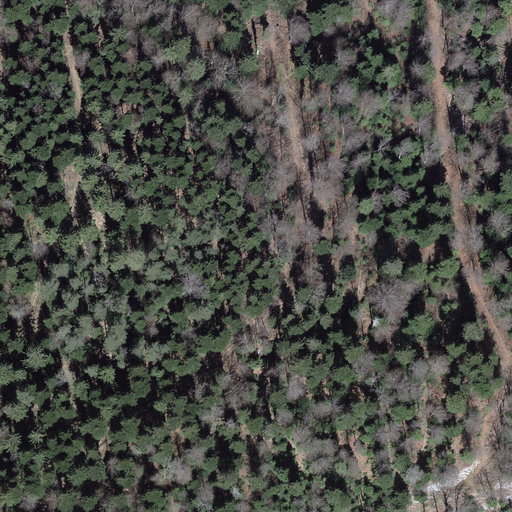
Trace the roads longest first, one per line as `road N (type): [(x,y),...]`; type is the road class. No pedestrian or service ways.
road 1 (track): [(263,0),(302,180),(288,271),(251,330),(35,511)]
road 2 (track): [(430,0),(446,167),(468,270),(506,382),(484,433),(482,476),(416,511)]
